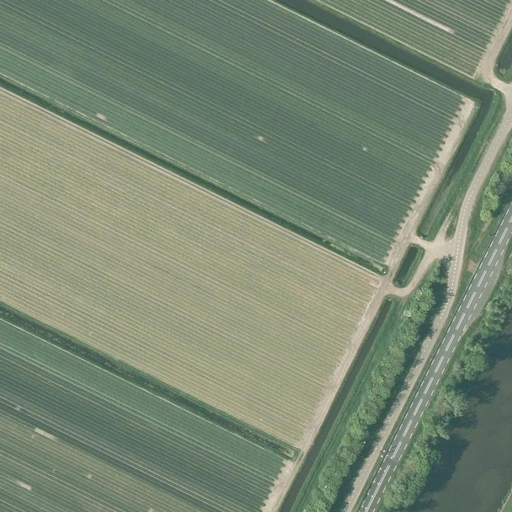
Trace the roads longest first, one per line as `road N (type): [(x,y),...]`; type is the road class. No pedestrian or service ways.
road 1 (track): [(436,250),(411,287),(393,292),(377,276),(0,90)]
road 2 (unclassified): [(344,511),(445,309),(466,206),(511,112)]
road 3 (primary): [(365,511),(511,218)]
road 4 (track): [(270,511),(385,286)]
road 5 (track): [(457,254),(406,236),(472,104)]
road 6 (track): [(489,76),(477,78),(320,0)]
